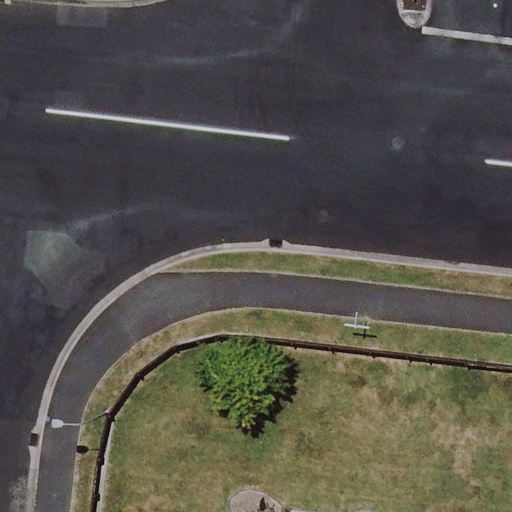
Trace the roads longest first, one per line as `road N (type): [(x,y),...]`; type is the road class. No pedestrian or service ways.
road 1 (residential): [(0,101),(406,150)]
road 2 (residential): [(406,150),(415,0)]
